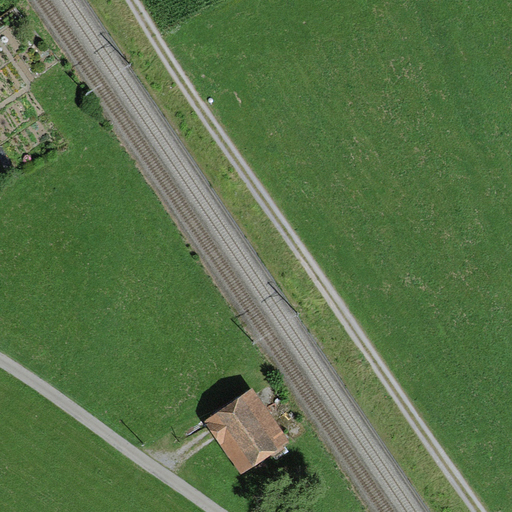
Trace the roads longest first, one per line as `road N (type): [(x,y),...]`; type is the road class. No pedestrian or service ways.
road 1 (track): [(480,511),(131,0)]
road 2 (residential): [(0,359),(217,511)]
